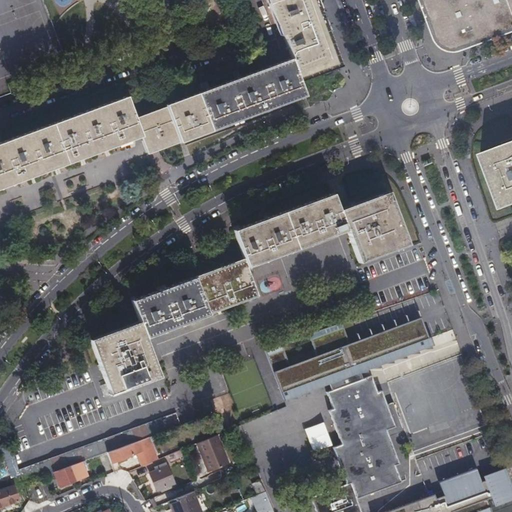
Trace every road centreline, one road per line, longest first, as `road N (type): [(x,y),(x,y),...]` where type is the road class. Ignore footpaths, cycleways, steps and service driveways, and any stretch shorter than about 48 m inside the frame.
road 1 (tertiary): [(0,399),(76,307),(181,222),(270,175),(396,128)]
road 2 (tertiary): [(389,102),(169,200),(63,283),(0,356)]
road 3 (tertiary): [(396,128),(511,409)]
road 4 (tertiary): [(511,358),(432,115)]
road 5 (residential): [(0,113),(157,56),(170,42),(157,0)]
road 6 (unknown): [(365,502),(511,443)]
